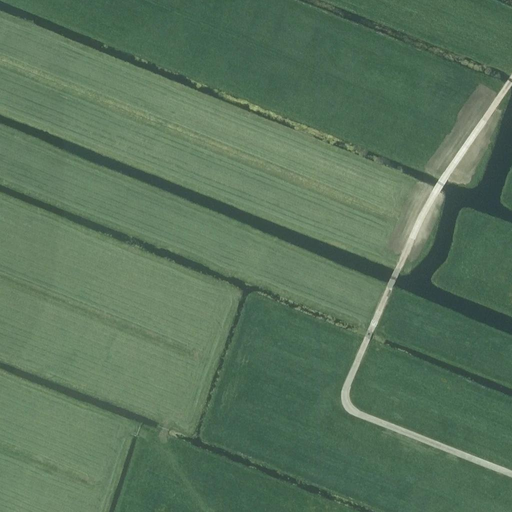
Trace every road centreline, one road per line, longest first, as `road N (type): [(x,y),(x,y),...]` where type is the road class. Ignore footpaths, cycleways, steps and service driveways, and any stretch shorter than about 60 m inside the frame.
road 1 (unclassified): [(511,474),(359,415),(343,398),(396,271)]
road 2 (unclassified): [(445,181),(511,80)]
